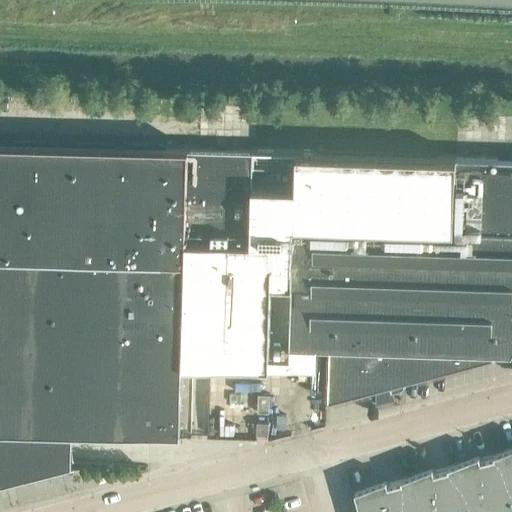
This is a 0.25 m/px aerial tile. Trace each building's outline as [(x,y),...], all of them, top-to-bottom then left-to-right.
[(253,183),(254,149),(0,142),(0,484),(72,466),(73,428),(181,431),(182,390),(183,390),(184,360),(183,360),(187,234),(251,236),(253,183)] [(272,279),(293,280),(291,342),(331,343),(329,396),(327,396),(328,397),(376,384),(376,399),(394,394),(392,386),(402,384),(403,383),(404,383),(406,381),(406,379),(406,377),(495,353),(495,352),(493,352),(493,348),(511,348),(511,157),(297,150),(296,184),(253,183),(251,236),(187,234),(183,360),(184,360),(270,362),(272,279)] [(270,410),(270,392),(258,392),(258,410),(270,410)] [(269,432),(269,420),(257,420),(257,431),(269,432)] [(511,507),(511,447),(497,452),(511,507)] [(463,511),(511,511),(511,507),(497,452),(450,464),(463,511)] [(412,511),(463,511),(450,464),(403,477),(412,511)] [(412,511),(403,477),(356,489),(362,511),(412,511)]
